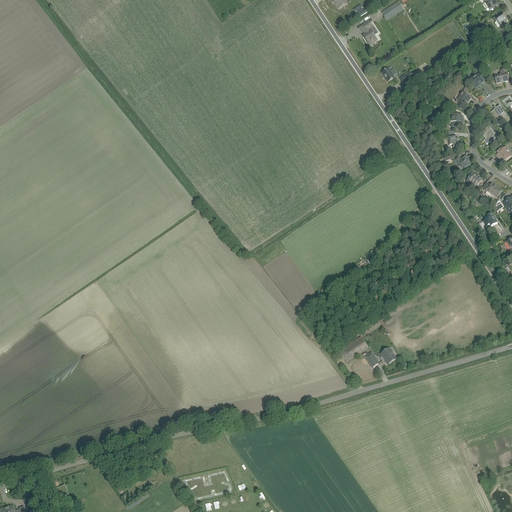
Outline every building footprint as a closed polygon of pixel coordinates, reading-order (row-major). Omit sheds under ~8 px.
[(335,0),(337,2),(335,3),(339,10),(340,10),(339,10),(349,3),(347,0),(335,0)] [(481,0),(482,1),(482,0),(483,0),(485,3),(490,11),(497,6),(493,0),(481,0)] [(399,1),(382,13),(388,21),(405,10),(399,1)] [(500,15),(494,19),(496,22),(495,24),(498,29),(501,27),(502,26),(504,29),(510,26),(507,23),(508,22),(505,17),(503,18),(501,15),(500,15)] [(371,42),(373,44),(377,41),(370,29),(373,27),(369,21),(360,28),(365,36),(363,37),(368,44),(371,42)] [(389,69),(386,71),(382,73),(388,83),(395,78),(389,69)] [(508,82),(507,77),(506,73),(505,70),(500,71),(501,74),(495,76),(495,80),(497,84),(508,82)] [(474,75),(475,77),(469,81),(476,90),(480,87),(479,86),(485,82),(477,72),(474,75)] [(404,86),(414,80),(410,73),(400,80),(404,86)] [(472,99),(467,96),(463,93),(456,102),(461,106),(465,108),(467,104),(468,105),(472,99)] [(494,112),(491,115),(498,125),(503,121),(505,125),(510,121),(500,106),(494,111),(494,112)] [(463,117),(459,116),(455,115),(454,116),(452,115),(451,122),(454,123),(453,127),(460,129),(461,123),(462,123),(463,117)] [(494,133),(493,131),(490,127),(481,133),(486,140),(484,141),(487,145),(501,136),(497,131),(494,133)] [(456,136),(451,137),(449,137),(450,146),(453,145),(454,149),(456,148),(460,148),(459,139),(456,140),(456,136)] [(506,161),(510,158),(511,156),(506,148),(504,150),(503,149),(498,152),(499,154),(497,156),(501,163),(505,160),(506,161)] [(461,172),(463,170),(467,168),(471,165),(468,161),(469,160),(467,158),(465,159),(464,158),(462,159),(462,160),(461,161),(459,157),(453,161),(461,172)] [(471,186),(473,186),(473,188),(475,190),(481,183),(483,182),(482,178),(480,178),(480,179),(478,179),(478,177),(479,175),(478,177),(476,177),(476,175),(473,173),(470,177),(466,182),(469,184),(470,184),(471,186)] [(492,184),(490,188),(487,191),(498,198),(499,195),(502,191),(495,187),(496,186),(492,184)] [(504,197),(501,200),(503,203),(510,213),(511,215),(511,214),(511,197),(509,199),(508,197),(506,195),(504,197)] [(491,228),(498,223),(491,213),(488,216),(489,218),(483,222),(486,227),(490,225),(491,228)] [(373,251),(370,253),(376,260),(379,257),(373,251)] [(339,352),(347,362),(368,348),(361,337),(360,338),(352,343),(339,352)] [(396,360),(389,349),(381,354),(388,365),(396,360)] [(365,357),(372,369),(379,364),(372,352),(365,357)] [(56,497),(67,495),(65,486),(55,488),(56,497)]
